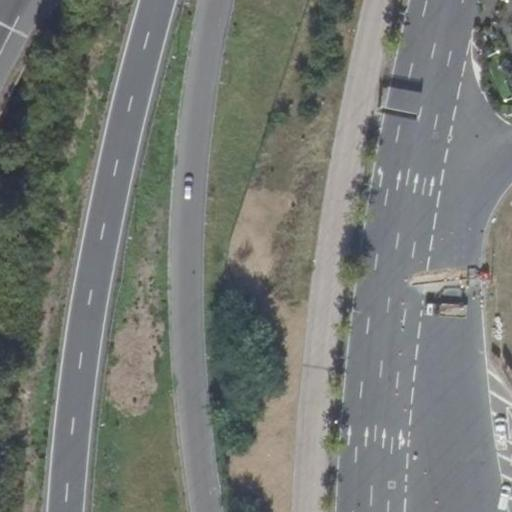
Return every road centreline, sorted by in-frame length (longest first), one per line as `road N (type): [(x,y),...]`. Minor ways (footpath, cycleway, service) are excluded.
road 1 (motorway): [(66,511),(99,243),(158,0)]
road 2 (motorway): [(207,511),(186,248),(216,0)]
road 3 (unclassified): [(468,511),(406,187)]
road 4 (unclassified): [(370,511),(406,187)]
road 5 (unclassified): [(406,187),(445,0)]
